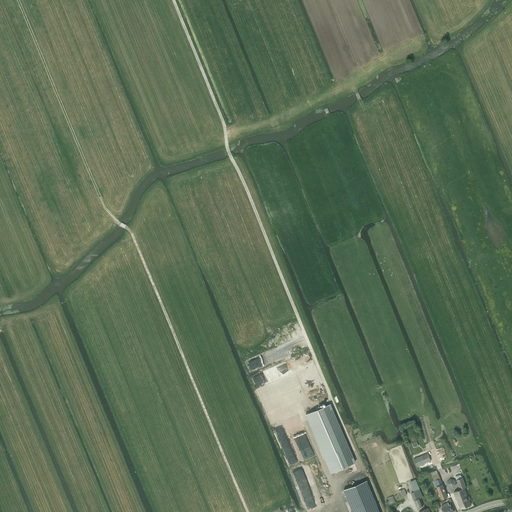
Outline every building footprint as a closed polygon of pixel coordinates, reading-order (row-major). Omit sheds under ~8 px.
[(354,462),(329,404),(306,414),(331,472),(354,462)] [(427,454),(414,459),(417,466),(430,461),(427,454)] [(462,478),(461,478),(460,475),(455,477),(460,490),(454,492),(461,509),(471,505),(465,490),(467,489),(462,478)] [(441,500),(447,497),(440,479),(434,481),(441,500)] [(453,489),(457,485),(455,480),(450,479),(446,483),(448,488),(453,489)] [(379,511),(367,481),(344,491),(352,511),(379,511)] [(414,500),(420,498),(422,497),(419,489),(411,493),(414,500)] [(386,498),(389,505),(395,502),(393,496),(386,498)] [(423,506),(420,498),(414,500),(418,508),(423,506)] [(442,511),(453,511),(450,504),(449,505),(448,503),(441,506),(442,508),(441,508),(442,511)]
